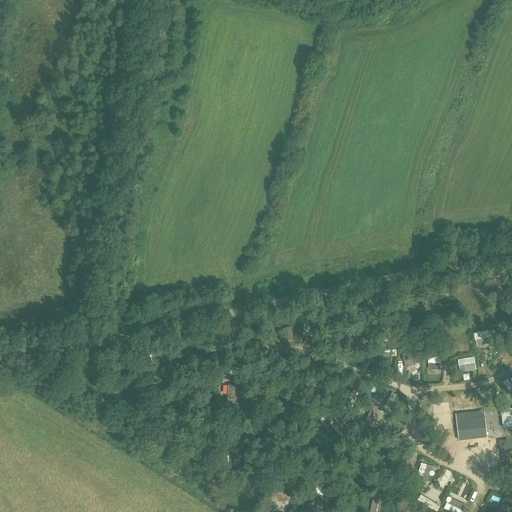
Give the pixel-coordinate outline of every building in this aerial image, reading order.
[(477,358),(463,359),(464,370),(478,369),(477,358)] [(101,398),(107,402),(112,393),(106,390),(101,398)] [(460,410),(460,427),(488,426),(487,409),(460,410)] [(427,461),(421,474),(432,479),(438,466),(427,461)] [(251,491),(263,473),(258,470),(246,488),(251,491)] [(458,487),(450,503),(456,506),(465,490),(458,487)] [(277,489),(272,498),(291,507),(295,498),(277,489)]
